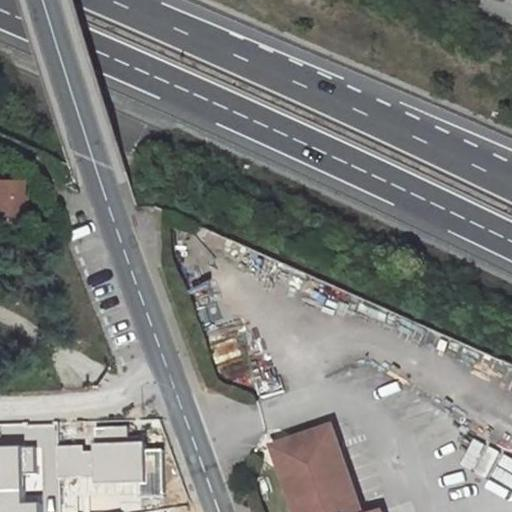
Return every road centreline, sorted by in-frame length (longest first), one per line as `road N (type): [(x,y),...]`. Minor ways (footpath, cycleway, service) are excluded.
road 1 (trunk): [(0,10),(511,241)]
road 2 (trunk): [(511,183),(110,0)]
road 3 (tertiary): [(47,0),(171,381)]
road 4 (residential): [(171,381),(122,399),(0,405)]
road 5 (tertiary): [(171,381),(218,511)]
